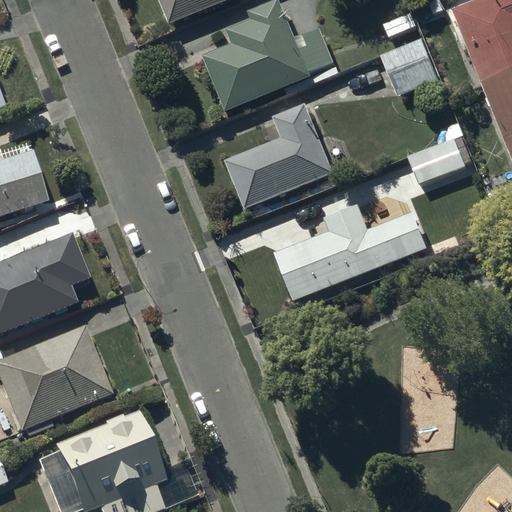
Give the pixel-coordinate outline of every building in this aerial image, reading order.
[(222,90),(302,59),(278,0),(248,0),(249,3),(226,12),(231,25),(201,36),(222,90)] [(511,0),(455,0),(481,66),(511,53),(511,0)] [(441,82),(425,42),(383,59),(400,99),(441,82)] [(511,143),(511,53),(481,66),(511,143)] [(219,143),(238,192),(328,159),(304,92),(271,104),(277,121),(219,143)] [(422,188),(470,169),(459,142),(467,138),(462,126),(461,126),(460,126),(459,126),(458,126),(458,127),(457,127),(456,127),(456,128),(455,128),(454,128),(454,129),(453,129),(453,130),(452,130),(452,131),(451,131),(451,132),(450,133),(450,134),(449,135),(449,136),(449,137),(448,137),(448,138),(448,139),(448,140),(448,141),(449,142),(449,143),(449,144),(410,158),(422,188)] [(18,127),(0,134),(0,191),(37,178),(18,127)] [(270,238),(287,282),(420,229),(401,182),(365,196),(362,191),(327,204),(331,214),(270,238)] [(0,304),(62,280),(57,267),(72,261),(53,214),(0,235),(0,304)] [(0,331),(0,380),(12,408),(99,370),(69,302),(0,331)] [(38,419),(73,495),(163,454),(128,378),(38,419)] [(0,489),(11,485),(0,459),(0,489)]
